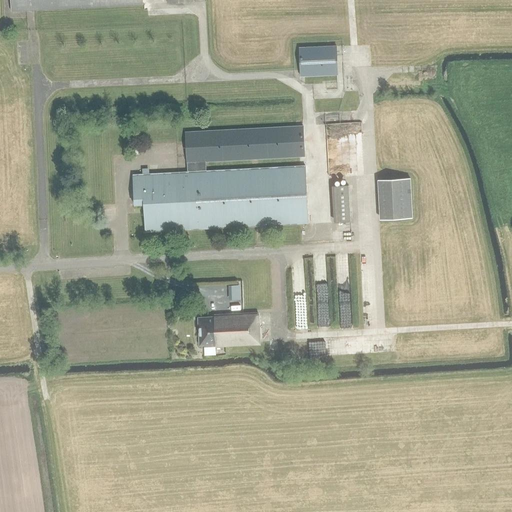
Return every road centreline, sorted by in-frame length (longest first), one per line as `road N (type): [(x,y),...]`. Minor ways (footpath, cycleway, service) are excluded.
road 1 (track): [(46,401),(26,269),(374,247),(351,0)]
road 2 (track): [(511,322),(284,335),(274,251)]
